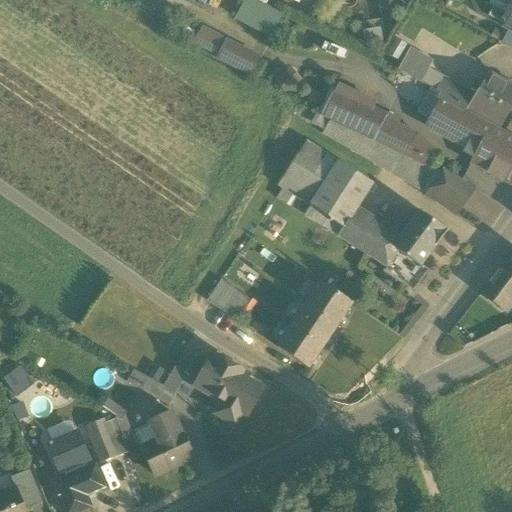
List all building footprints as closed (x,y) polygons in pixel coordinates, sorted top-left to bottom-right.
[(233,21),(269,40),(282,16),(252,0),(244,0),(242,5),(233,21)] [(508,9),(511,3),(504,0),(491,0),(488,6),(508,16),(511,11),(508,9)] [(511,0),(511,3),(508,9),(511,11),(508,16),(502,27),(508,30),(511,32),(511,0)] [(382,20),(361,22),(363,43),(385,40),(382,20)] [(214,58),(247,74),(255,58),(202,30),(195,43),(216,54),(214,58)] [(511,32),(508,30),(500,45),(511,50),(511,32)] [(406,46),(395,39),(386,55),(397,62),(406,46)] [(398,70),(421,82),(428,70),(433,61),(410,48),(398,70)] [(302,81),(290,68),(275,82),(286,95),(302,81)] [(431,87),(435,90),(440,81),(442,77),(428,70),(421,82),(431,87)] [(466,109),(500,129),(511,106),(511,85),(489,73),(481,85),(476,82),(472,89),(477,92),(473,99),(466,109)] [(442,76),(442,77),(440,81),(473,99),(477,92),(472,89),(471,91),(442,76)] [(473,99),(440,81),(435,90),(440,93),(435,103),(437,104),(443,107),(460,114),(463,108),(466,109),(473,99)] [(338,83),(334,91),(346,96),(372,108),(375,101),(338,83)] [(435,90),(431,87),(417,113),(428,119),(437,104),(435,103),(440,93),(435,90)] [(333,122),(346,96),(334,91),(322,117),(331,121),(333,122)] [(333,122),(360,135),(372,108),(346,96),(333,122)] [(437,104),(428,119),(423,129),(475,157),(477,154),(432,128),(443,107),(437,104)] [(432,128),(477,154),(491,128),(460,114),(443,107),(432,128)] [(387,115),(372,108),(360,135),(431,169),(440,154),(417,135),(397,125),(398,123),(386,117),(387,115)] [(360,135),(333,122),(331,121),(323,135),(424,195),(423,196),(424,196),(439,174),(431,169),(360,135)] [(491,128),(477,154),(475,157),(471,164),(511,187),(511,139),(491,128)] [(279,189),(283,191),(309,207),(338,163),(307,144),(279,189)] [(338,163),(309,207),(343,229),(354,212),(372,184),(338,163)] [(424,196),(456,217),(457,215),(473,191),(441,171),(439,174),(424,196)] [(304,216),(309,207),(283,191),(277,200),(304,216)] [(398,240),(354,212),(343,229),(309,207),(304,216),(337,237),(385,268),(387,269),(397,252),(392,248),(398,240)] [(392,248),(397,252),(420,268),(421,266),(447,232),(417,212),(398,240),(392,248)] [(427,271),(421,266),(420,268),(397,252),(387,269),(385,268),(383,271),(413,292),(427,271)] [(511,252),(482,291),(507,310),(511,302),(511,252)] [(205,301),(237,322),(251,301),(218,280),(205,301)] [(276,349),(307,369),(351,304),(320,283),(276,349)] [(199,394),(223,407),(238,416),(243,418),(259,391),(229,375),(231,371),(216,363),(199,394)] [(154,365),(147,377),(150,379),(157,383),(164,372),(154,365)] [(165,385),(178,391),(188,373),(176,366),(165,385)] [(32,384),(19,367),(4,379),(17,396),(32,384)] [(127,380),(143,389),(150,379),(147,377),(133,369),(127,380)] [(199,380),(188,373),(178,391),(188,401),(199,380)] [(143,389),(171,406),(177,395),(157,383),(150,379),(143,389)] [(100,411),(114,419),(124,416),(127,412),(107,400),(100,411)] [(10,407),(16,422),(28,418),(22,402),(10,407)] [(233,425),(238,416),(223,407),(218,416),(233,425)] [(142,448),(155,476),(193,458),(180,430),(179,431),(171,414),(155,421),(163,438),(142,448)] [(124,416),(114,419),(114,420),(121,437),(132,433),(124,416)] [(51,444),(76,433),(70,420),(46,431),(51,444)] [(91,439),(100,464),(127,453),(121,437),(114,420),(104,424),(103,420),(86,427),(91,439)] [(134,431),(142,448),(163,438),(155,421),(134,431)] [(63,472),(65,478),(86,469),(84,463),(88,461),(76,433),(51,444),(47,445),(59,474),(63,472)] [(94,465),(86,469),(65,478),(51,484),(62,511),(82,511),(91,508),(86,497),(105,489),(94,465)] [(17,491),(24,511),(42,504),(30,472),(12,478),(17,491)] [(0,497),(0,511),(24,511),(17,491),(0,497)]
